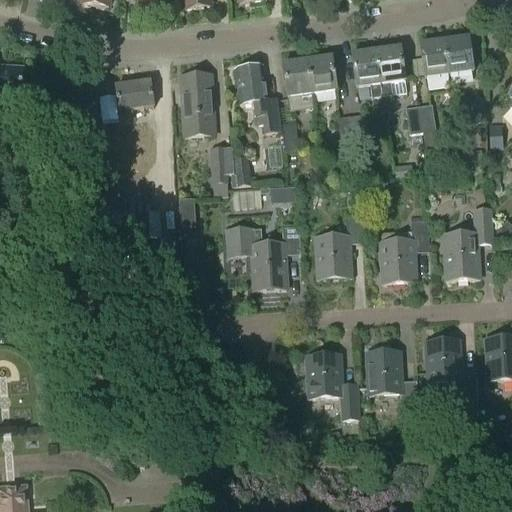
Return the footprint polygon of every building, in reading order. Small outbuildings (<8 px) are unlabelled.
[(82,0),(81,8),(107,11),(108,0),(82,0)] [(135,0),(137,17),(164,14),(163,0),(135,0)] [(181,0),(183,15),(211,11),(209,0),(181,0)] [(468,42),(444,45),(449,79),(473,76),(468,42)] [(444,45),(420,48),(425,83),(449,79),(444,45)] [(400,51),(376,55),(382,101),(406,98),(405,86),(400,51)] [(376,55),(351,58),(356,93),(370,91),(372,102),(382,101),(376,55)] [(331,61),(306,65),(311,99),(336,95),(331,61)] [(306,65),(282,68),(289,116),(313,113),(311,99),(306,65)] [(0,70),(0,100),(21,101),(22,72),(0,70)] [(262,71),(234,75),(239,111),(253,109),(256,130),(263,129),(265,139),(281,137),(277,104),(267,106),(262,71)] [(210,80),(181,82),(184,141),(214,139),(210,80)] [(110,95),(95,96),(96,149),(113,149),(114,173),(126,173),(125,142),(124,93),(110,93),(110,95)] [(138,93),(124,93),(125,142),(154,142),(153,95),(138,95),(138,93)] [(483,104),(471,104),(472,131),(485,130),(483,104)] [(431,110),(418,112),(422,138),(435,136),(431,110)] [(418,112),(405,114),(409,140),(422,138),(418,112)] [(362,120),(350,122),(353,148),(366,146),(362,120)] [(350,122),(336,123),(340,150),(353,148),(350,122)] [(295,129),(282,131),(285,157),(298,155),(295,129)] [(501,131),(488,131),(489,156),(502,155),(501,131)] [(231,180),(231,165),(230,152),(208,154),(210,189),(211,202),(226,201),(226,188),(226,180),(229,180),(231,180)] [(246,163),(232,165),(231,165),(231,180),(229,180),(229,192),(250,190),(246,163)] [(498,178),(489,178),(490,196),(499,195),(498,178)] [(271,205),(291,204),(290,187),(271,188),(271,205)] [(259,193),(230,195),(231,212),(260,210),(259,193)] [(180,226),(195,226),(194,201),(179,201),(180,226)] [(474,238),(443,240),(446,286),(478,284),(476,250),(492,250),(490,214),(473,215),(474,238)] [(346,241),(316,243),(318,285),(350,283),(348,249),(364,248),(363,221),(345,222),(346,241)] [(412,246),(381,248),(383,290),(415,288),(413,258),(429,257),(427,221),(410,222),(412,246)] [(260,233),(226,235),(228,261),(252,260),(254,296),(286,294),(284,260),(300,259),(298,231),(281,232),(282,248),(261,249),(260,233)] [(511,343),(486,345),(488,386),(511,385),(511,343)] [(459,346),(426,348),(429,389),(459,388),(460,404),(478,403),(476,375),(460,376),(459,346)] [(399,357),(367,359),(369,401),(400,399),(401,415),(418,414),(417,386),(401,387),(399,357)] [(339,360),(307,362),(309,404),(340,402),(341,426),(358,425),(357,389),(341,390),(339,360)] [(0,511),(25,511),(24,493),(0,494),(0,511)]
